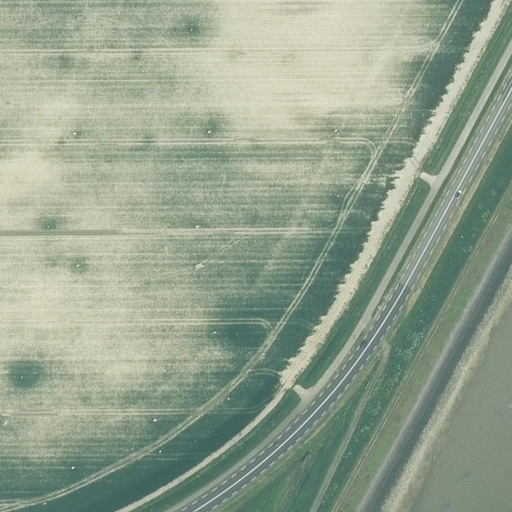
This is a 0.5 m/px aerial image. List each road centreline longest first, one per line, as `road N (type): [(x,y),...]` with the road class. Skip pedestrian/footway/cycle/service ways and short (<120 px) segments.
road 1 (primary): [(192,511),(268,459),(350,371),(511,90)]
road 2 (unclassified): [(511,46),(346,350),(290,419)]
road 3 (track): [(511,188),(335,511)]
road 4 (track): [(358,329),(386,348),(386,363),(303,511)]
